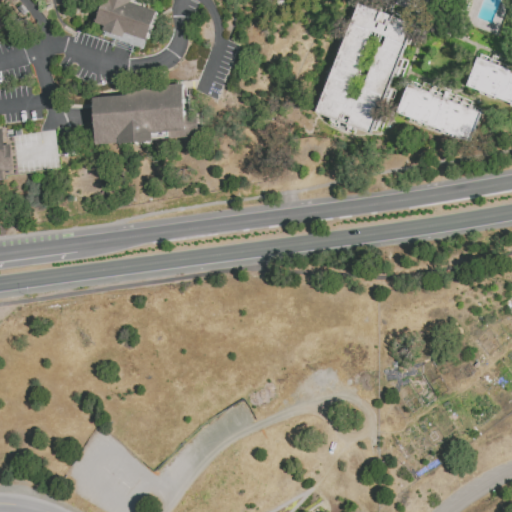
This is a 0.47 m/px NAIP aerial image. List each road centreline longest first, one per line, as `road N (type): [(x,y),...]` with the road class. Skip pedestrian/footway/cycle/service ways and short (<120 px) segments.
road 1 (primary): [(0,285),(511,214)]
road 2 (primary): [(511,184),(75,246)]
